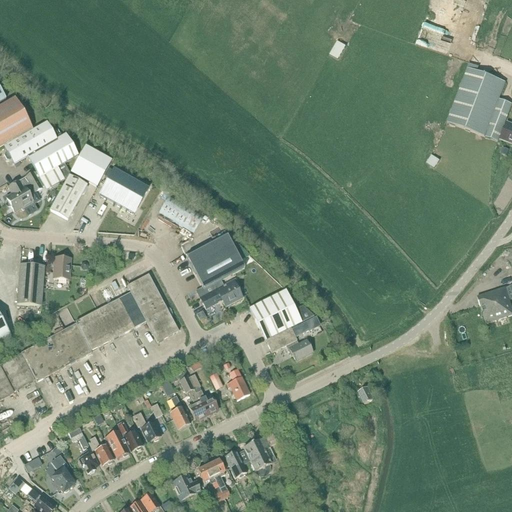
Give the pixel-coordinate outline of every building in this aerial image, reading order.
[(337,41),(329,55),(338,61),(346,46),(337,41)] [(468,69),(447,123),(497,142),(511,105),(499,100),(505,83),(468,69)] [(14,99),(0,106),(0,148),(32,130),(14,99)] [(511,125),(507,123),(500,140),(511,144),(511,125)] [(5,154),(4,157),(6,161),(9,162),(12,161),(14,165),(19,163),(27,158),(36,173),(44,188),(46,192),(65,181),(58,169),(65,165),(78,157),(66,136),(62,138),(56,141),(46,124),(4,148),(7,153),(5,154)] [(85,147),(71,174),(97,188),(111,162),(85,147)] [(65,165),(58,169),(65,181),(66,183),(69,176),(70,175),(65,165)] [(113,170),(98,197),(134,216),(148,190),(113,170)] [(5,204),(5,205),(5,206),(6,206),(6,207),(7,208),(8,208),(9,208),(10,208),(11,208),(14,213),(21,209),(23,211),(26,217),(28,218),(38,212),(34,205),(39,202),(34,193),(42,189),(44,188),(36,173),(34,174),(33,174),(8,188),(12,196),(6,199),(7,201),(6,202),(5,203),(5,204)] [(87,186),(69,176),(66,183),(50,211),(67,221),(82,195),(84,194),(87,188),(87,186)] [(162,190),(148,212),(191,238),(205,216),(162,190)] [(196,293),(200,301),(216,292),(213,287),(221,283),(244,270),(236,255),(244,252),(238,246),(233,249),(227,238),(185,260),(201,290),(196,293)] [(55,259),(53,280),(69,281),(71,260),(55,259)] [(83,263),(81,268),(83,271),(87,271),(89,266),(86,263),(83,263)] [(20,266),(17,306),(41,308),(44,268),(20,266)] [(148,276),(137,282),(152,311),(163,305),(148,276)] [(130,294),(142,316),(152,311),(137,282),(126,288),(130,294)] [(216,292),(200,301),(201,302),(205,309),(206,311),(218,305),(217,303),(221,300),(222,302),(226,308),(242,299),(233,282),(223,287),(221,283),(213,287),(216,292)] [(511,310),(509,301),(505,289),(477,298),(486,325),(511,316),(511,310)] [(264,341),(303,322),(314,316),(302,306),(294,310),(285,291),(249,309),(264,341)] [(147,324),(142,316),(130,294),(118,300),(135,330),(147,324)] [(123,336),(135,330),(118,300),(107,306),(123,336)] [(152,311),(167,339),(178,333),(163,305),(152,311)] [(112,342),(123,336),(107,306),(96,312),(112,342)] [(167,339),(152,311),(142,316),(147,324),(157,344),(167,339)] [(76,325),(91,354),(112,342),(96,312),(75,323),(76,325)] [(0,345),(12,339),(0,317),(0,345)] [(313,319),(291,330),(295,338),(317,327),(313,319)] [(76,325),(65,331),(80,360),(91,354),(76,325)] [(265,343),(271,354),(288,346),(296,341),(290,330),(265,343)] [(65,331),(53,337),(69,366),(80,360),(65,331)] [(53,337),(42,343),(57,372),(69,366),(53,337)] [(296,341),(288,346),(297,363),(313,355),(306,341),(298,345),(296,341)] [(42,343),(32,349),(47,377),(57,372),(42,343)] [(32,349),(21,355),(35,381),(36,383),(47,377),(32,349)] [(21,355),(0,365),(0,401),(14,395),(13,393),(35,381),(21,355)] [(194,376),(188,379),(194,391),(200,388),(194,376)] [(216,376),(210,379),(215,390),(221,386),(216,376)] [(175,377),(168,380),(171,386),(178,383),(175,377)] [(196,396),(194,391),(188,379),(187,378),(179,383),(185,395),(188,394),(190,399),(191,398),(195,408),(190,410),(196,423),(207,417),(196,396)] [(241,379),(226,386),(228,390),(231,389),(237,403),(249,397),(241,379)] [(167,398),(174,395),(168,381),(160,384),(167,398)] [(368,388),(358,393),(364,406),(374,401),(368,388)] [(201,393),(196,396),(207,417),(218,411),(212,399),(206,402),(201,393)] [(171,400),(177,413),(171,416),(178,431),(190,425),(177,398),(171,400)] [(161,416),(156,406),(150,409),(155,419),(161,416)] [(104,424),(100,416),(93,420),(97,428),(104,424)] [(141,417),(134,421),(138,430),(139,430),(147,445),(154,442),(155,443),(158,441),(159,440),(160,439),(152,424),(146,428),(141,417)] [(122,424),(117,427),(118,429),(131,455),(136,452),(137,453),(140,451),(140,450),(142,449),(135,435),(129,437),(123,426),(122,424)] [(67,433),(70,439),(80,434),(78,428),(67,433)] [(118,433),(103,441),(108,450),(110,449),(117,461),(123,458),(124,459),(128,457),(128,456),(129,455),(123,442),(118,433)] [(237,455),(243,466),(249,463),(255,476),(258,478),(263,478),(268,476),(270,473),(270,468),(269,466),(276,463),(269,449),(276,445),(271,436),(265,439),(264,439),(243,449),(244,451),(237,455)] [(85,459),(79,462),(82,468),(83,468),(87,476),(89,475),(89,476),(94,474),(93,473),(95,472),(93,468),(97,466),(83,439),(81,440),(82,442),(79,443),(83,452),(86,451),(88,454),(83,456),(85,459)] [(91,444),(89,445),(92,453),(94,452),(102,468),(108,465),(108,466),(112,464),(112,463),(113,463),(106,448),(100,451),(95,440),(90,442),(91,444)] [(230,455),(225,458),(234,477),(235,480),(238,478),(240,479),(243,478),(244,475),(246,474),(243,466),(237,455),(236,452),(234,453),(234,452),(229,454),(230,455)] [(60,457),(51,464),(58,474),(51,479),(62,495),(63,494),(65,494),(68,492),(68,490),(73,486),(63,472),(68,468),(60,457)] [(208,466),(224,500),(230,498),(226,490),(220,479),(224,477),(223,474),(225,473),(219,461),(208,466)] [(29,465),(24,467),(28,475),(33,472),(29,465)] [(224,500),(208,466),(197,472),(203,484),(209,481),(211,485),(214,490),(212,491),(218,503),(224,500)] [(188,477),(173,483),(176,488),(174,489),(177,497),(180,496),(183,501),(200,493),(195,483),(192,485),(188,477)] [(17,479),(8,490),(16,496),(25,485),(17,479)] [(32,491),(29,495),(38,502),(34,508),(39,511),(51,511),(54,509),(32,491)] [(161,511),(152,495),(141,502),(147,511),(154,511),(155,511),(156,511),(161,511)] [(145,511),(140,502),(130,509),(131,511),(145,511)] [(168,503),(161,508),(163,511),(165,511),(171,508),(168,503)]
